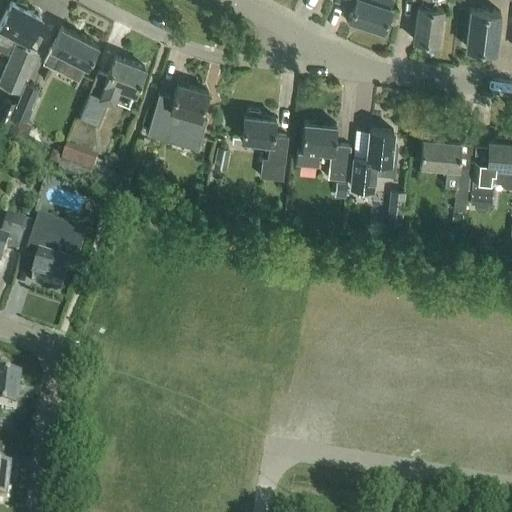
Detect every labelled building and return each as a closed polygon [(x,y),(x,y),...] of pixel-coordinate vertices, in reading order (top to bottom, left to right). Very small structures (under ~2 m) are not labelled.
[(11,0),(10,0),(0,20),(0,44),(8,49),(15,34),(18,36),(0,77),(0,82),(16,89),(22,75),(26,77),(37,52),(24,47),(41,15),(25,7),(26,2),(16,0),(15,0),(15,2),(11,0)] [(347,17),(370,25),(372,30),(381,33),(386,30),(388,25),(386,19),(390,6),(391,0),(339,0),(352,4),(347,17)] [(437,42),(442,8),(434,7),(434,0),(418,0),(412,39),(437,42)] [(465,45),(495,49),(500,11),(470,8),(465,45)] [(51,47),(43,61),(77,79),(85,64),(86,65),(97,44),(61,26),(50,46),(51,47)] [(95,124),(105,98),(114,102),(120,87),(135,93),(146,65),(113,52),(105,73),(95,69),(87,91),(76,117),(95,124)] [(207,90),(177,81),(172,96),(158,92),(146,133),(197,148),(206,117),(199,115),(207,90)] [(30,107),(38,87),(25,82),(10,117),(24,123),(31,108),(30,107)] [(16,101),(3,95),(0,101),(0,117),(7,121),(16,101)] [(244,112),(240,138),(268,142),(266,156),(262,155),(259,175),(282,178),(287,134),(273,132),(275,117),(260,115),(260,111),(258,108),(248,107),(246,109),(245,113),(244,112)] [(303,120),(300,148),(296,147),(294,161),(316,164),(318,150),(330,151),(327,177),(346,179),(350,144),(334,142),(336,123),(303,120)] [(366,156),(352,155),(349,181),(348,185),(372,187),(374,172),(393,174),(396,145),(391,144),(393,129),(369,126),(366,156)] [(458,164),(460,140),(435,137),(435,133),(422,132),(419,162),(446,165),(444,184),(455,185),(452,208),(464,209),(469,165),(458,164)] [(511,134),(507,134),(506,140),(488,138),(486,163),(473,161),(470,200),(490,202),(493,180),(499,180),(499,182),(504,185),(511,186),(511,134)] [(229,147),(216,145),(212,164),(225,167),(229,147)] [(98,161),(68,149),(62,164),(92,176),(98,161)] [(347,181),(336,180),(334,195),(345,196),(347,181)] [(385,223),(401,225),(405,191),(389,189),(385,223)] [(17,253),(27,222),(7,216),(0,237),(0,265),(5,249),(17,253)] [(30,281),(61,291),(69,268),(75,270),(87,232),(37,216),(23,259),(36,263),(30,281)] [(0,409),(16,412),(19,379),(0,377),(0,409)] [(0,501),(5,502),(9,469),(0,468),(0,501)]
